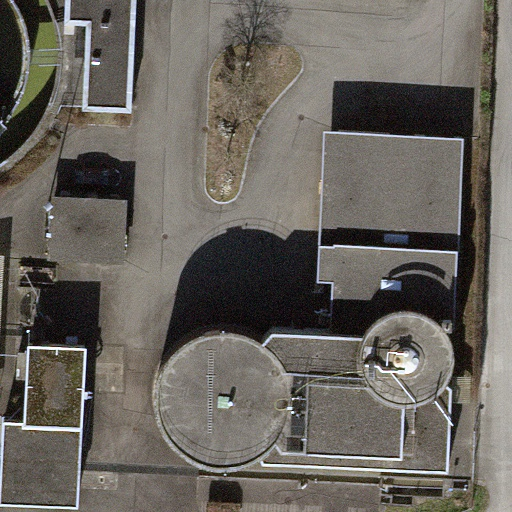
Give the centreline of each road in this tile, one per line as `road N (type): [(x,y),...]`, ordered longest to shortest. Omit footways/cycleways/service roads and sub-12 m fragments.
road 1 (track): [(450,0),(421,36),(331,93),(293,134),(255,240),(199,266),(172,243),(160,147),(186,39),(257,17)]
road 2 (track): [(148,511),(138,368),(199,266)]
road 3 (track): [(160,147),(84,157),(0,229)]
road 4 (track): [(257,17),(421,36)]
